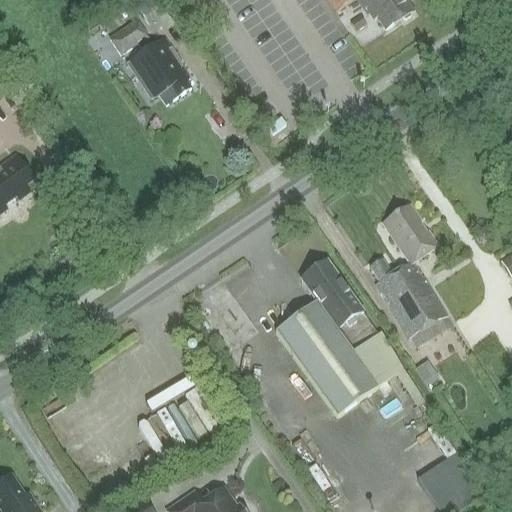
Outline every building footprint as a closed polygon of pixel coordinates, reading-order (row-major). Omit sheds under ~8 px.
[(174,9),(167,0),(147,0),(136,7),(149,26),(174,9)] [(377,0),(382,8),(393,0),(328,0),(337,12),(354,0),(377,0)] [(415,13),(406,0),(393,0),(382,8),(377,0),(358,0),(369,16),(373,13),(386,32),(404,21),(407,21),(411,18),(412,15),(415,13)] [(360,18),(350,25),(356,34),(366,27),(360,18)] [(136,25),(109,43),(120,58),(137,47),(143,56),(138,59),(129,65),(140,80),(154,101),(159,98),(166,108),(191,91),(186,83),(188,81),(180,69),(181,67),(176,59),(175,60),(169,52),(171,51),(164,41),(151,50),(146,42),(147,41),(136,25)] [(0,171),(1,173),(0,174),(0,215),(7,211),(5,208),(17,200),(19,203),(30,195),(25,188),(33,182),(16,159),(0,171)] [(411,267),(437,248),(426,233),(424,234),(418,225),(420,224),(408,208),(382,227),(411,267)] [(511,282),(511,281),(511,257),(500,265),(511,282)] [(392,278),(383,263),(370,270),(379,286),(376,288),(408,341),(446,318),(423,279),(421,280),(414,268),(410,271),(408,268),(392,278)] [(327,265),(300,285),(316,307),(336,334),(345,327),(348,331),(356,324),(353,321),(362,314),(327,265)] [(316,307),(276,335),(337,421),(406,372),(383,339),(354,359),(336,334),(316,307)] [(195,415),(203,431),(212,427),(217,437),(225,433),(204,390),(191,397),(199,413),(195,415)] [(164,466),(203,451),(186,408),(147,423),(164,466)] [(448,463),(417,484),(436,511),(465,511),(486,498),(457,457),(448,463)] [(38,511),(29,496),(24,498),(12,479),(0,486),(0,503),(2,506),(0,507),(0,511),(38,511)] [(244,511),(241,507),(237,510),(228,497),(220,495),(197,511),(189,499),(170,511),(244,511)] [(148,511),(141,501),(124,511),(148,511)]
